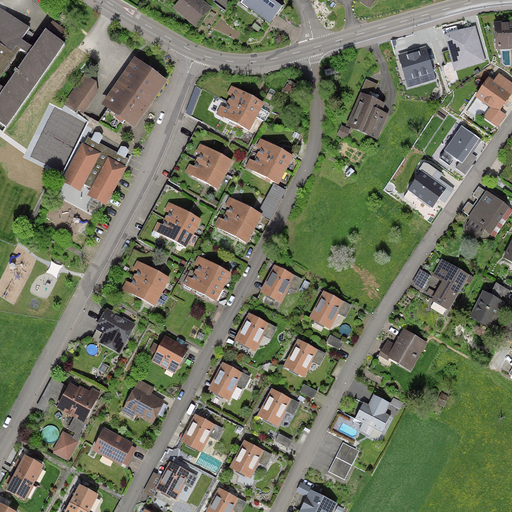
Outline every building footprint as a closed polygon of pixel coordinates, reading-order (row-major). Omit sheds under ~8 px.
[(178,0),(179,0),(173,8),(196,26),(212,7),(204,0),(178,0)] [(274,0),(243,0),(242,2),(270,23),(282,5),(274,0)] [(511,20),(494,22),(496,49),(511,48),(511,20)] [(486,62),(475,25),(444,34),(454,71),(486,62)] [(426,46),(398,54),(408,88),(436,79),(426,46)] [(168,80),(135,56),(101,104),(117,115),(123,119),(135,127),(168,80)] [(335,67),(324,70),(327,77),(337,74),(335,67)] [(97,81),(85,73),(63,102),(75,112),(78,108),(84,112),(98,91),(97,81)] [(511,93),(511,82),(499,73),(494,80),(489,76),(475,96),(491,107),(484,117),(498,127),(507,115),(500,110),(511,93)] [(378,84),(366,79),(360,92),(369,95),(370,91),(374,93),(378,84)] [(231,95),(228,102),(257,116),(261,108),(264,102),(231,85),(227,93),(231,95)] [(201,90),(195,86),(186,113),(191,117),(201,90)] [(369,95),(360,92),(346,126),(378,139),(389,113),(382,110),(386,102),(377,99),(369,95)] [(250,130),(257,116),(228,102),(225,107),(220,105),(216,113),(250,130)] [(270,113),(261,108),(257,116),(265,121),(270,113)] [(341,125),(337,135),(346,139),(351,129),(341,125)] [(480,138),(462,125),(444,150),(445,151),(454,157),(460,161),(462,163),(470,152),(480,138)] [(95,132),(92,138),(100,143),(103,136),(99,132),(95,132)] [(482,139),(480,138),(470,152),(472,154),(482,139)] [(260,149),(257,155),(286,170),(293,155),(260,139),(256,147),(260,149)] [(200,154),(197,160),(226,175),(233,160),(200,144),(196,152),(200,154)] [(121,146),(117,152),(126,157),(129,150),(125,146),(121,146)] [(449,163),(454,157),(445,151),(440,157),(449,163)] [(472,154),(470,152),(462,163),(460,161),(455,168),(465,175),(477,157),(472,154)] [(279,184),(286,170),(257,155),(254,161),(250,158),(245,167),(279,184)] [(219,189),(226,175),(197,160),(194,166),(189,164),(185,172),(219,189)] [(419,169),(422,171),(422,170),(432,177),(437,170),(428,164),(424,162),(419,169)] [(432,177),(422,170),(422,171),(408,190),(433,208),(439,199),(447,188),(432,177)] [(443,174),(437,170),(432,177),(447,188),(439,199),(445,203),(454,189),(439,178),(443,174)] [(286,190),(274,183),(258,211),(262,214),(262,215),(270,220),(286,190)] [(486,191),(479,186),(472,196),(477,199),(473,205),(468,202),(462,211),(469,216),(486,191)] [(509,207),(510,207),(487,191),(486,191),(469,216),(468,218),(471,220),(466,228),(479,238),(485,230),(491,234),(509,207)] [(229,207),(226,213),(255,228),(262,215),(262,214),(230,197),(225,205),(229,207)] [(168,212),(165,218),(194,233),(201,218),(168,202),(164,210),(168,212)] [(511,212),(511,209),(509,207),(491,234),(495,237),(511,212)] [(247,243),(255,228),(226,213),(223,219),(219,217),(214,226),(247,243)] [(187,247),(194,233),(165,218),(162,224),(157,222),(153,230),(187,247)] [(511,240),(503,257),(511,261),(511,240)] [(198,266),(195,272),(224,287),(231,272),(198,255),(194,264),(198,266)] [(442,281),(431,300),(449,310),(466,281),(470,283),(474,277),(442,259),(432,275),(442,281)] [(137,271),(134,277),(163,292),(170,277),(137,261),(133,269),(137,271)] [(260,291),(281,303),(289,287),(296,291),(303,279),(295,275),(275,264),(260,291)] [(420,269),(412,283),(422,289),(430,275),(420,269)] [(217,301),(224,287),(195,272),(192,278),(187,276),(183,284),(217,301)] [(156,306),(163,292),(134,277),(131,283),(126,281),(122,289),(156,306)] [(496,282),(490,294),(505,301),(511,290),(496,282)] [(323,290),(309,318),(314,321),(325,326),(330,329),(338,313),(346,317),(352,305),(323,290)] [(483,290),(469,317),(491,328),(505,301),(490,294),(483,290)] [(136,324),(107,308),(95,329),(97,330),(103,333),(99,342),(120,354),(136,324)] [(250,348),(256,351),(264,336),(272,340),(278,328),(249,312),(234,340),(240,343),(250,348)] [(388,340),(380,352),(390,358),(411,370),(428,343),(404,328),(394,344),(388,340)] [(92,339),(99,342),(103,333),(97,330),(92,339)] [(205,334),(199,332),(196,338),(202,341),(205,334)] [(344,342),(330,335),(326,342),(340,349),(344,342)] [(298,339),(283,366),(289,369),(299,374),(304,377),(313,362),(320,365),(326,354),(298,339)] [(166,342),(155,363),(176,375),(188,354),(166,342)] [(388,361),(390,358),(380,352),(378,355),(388,361)] [(224,397),(229,400),(238,385),(245,389),(251,377),(223,362),(208,389),(214,392),(224,397)] [(79,387),(70,382),(57,407),(74,417),(84,422),(86,419),(101,392),(92,387),(90,391),(80,385),(79,387)] [(139,382),(125,409),(153,424),(164,404),(150,397),(153,390),(139,382)] [(317,392),(304,384),(300,392),(313,399),(317,392)] [(272,388),(257,415),(263,419),(273,424),(278,427),(286,411),(294,415),(300,403),(272,388)] [(449,396),(442,392),(437,403),(444,407),(449,396)] [(364,402),(355,418),(363,423),(382,432),(391,416),(386,413),(391,404),(391,403),(374,394),(369,404),(364,402)] [(403,402),(394,398),(391,403),(391,404),(400,409),(403,402)] [(196,449),(202,452),(210,437),(217,440),(224,428),(195,413),(181,441),(186,444),(196,449)] [(87,420),(86,419),(84,422),(74,417),(68,429),(75,433),(74,436),(72,438),(78,441),(82,434),(81,433),(87,420)] [(378,440),(382,432),(363,423),(359,430),(378,440)] [(74,436),(63,431),(53,450),(53,453),(69,461),(79,442),(78,441),(72,438),(74,436)] [(104,431),(94,450),(123,465),(133,447),(104,431)] [(293,440),(279,433),(275,441),(289,448),(293,440)] [(244,440),(229,467),(235,470),(245,476),(251,479),(259,463),(266,466),(272,455),(244,440)] [(343,442),(336,457),(352,465),(359,451),(343,442)] [(17,468),(15,472),(34,483),(35,481),(36,481),(43,469),(42,468),(44,465),(25,454),(21,461),(17,468)] [(344,480),(352,465),(336,457),(328,472),(344,480)] [(171,497),(176,499),(184,484),(192,488),(198,476),(170,461),(162,476),(155,488),(157,489),(161,491),(171,497)] [(34,483),(15,472),(12,477),(8,484),(5,489),(25,500),(26,497),(27,498),(34,485),(33,485),(34,483)] [(155,488),(162,476),(154,472),(143,492),(153,497),(157,489),(155,488)] [(297,491),(307,496),(310,489),(311,487),(301,482),(297,491)] [(72,497),(70,502),(88,511),(89,511),(99,494),(80,484),(76,490),(72,497)] [(219,487),(205,511),(233,511),(234,510),(237,511),(241,511),(247,502),(219,487)] [(332,511),(337,503),(310,489),(307,496),(299,511),(332,511)] [(0,511),(18,511),(19,511),(0,501),(0,511)] [(88,511),(70,502),(67,506),(64,511),(88,511)]
